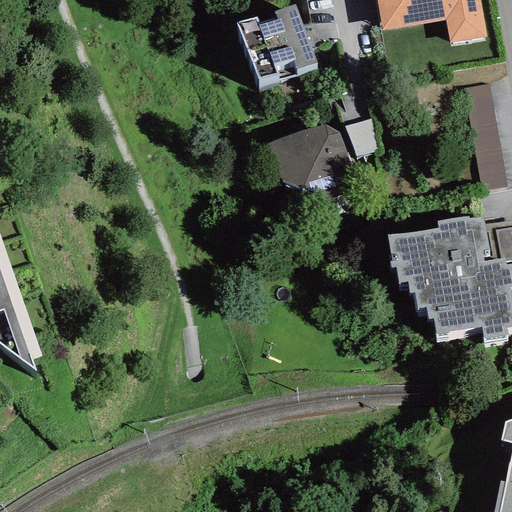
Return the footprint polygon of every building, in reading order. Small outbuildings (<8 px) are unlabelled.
[(478,0),(376,0),(382,31),(445,20),(449,43),(485,37),(478,0)] [(256,16),(237,23),(257,82),(315,62),(296,4),(274,11),(276,17),(258,23),(256,16)] [(488,84),(462,88),(480,190),(506,186),(488,84)] [(373,120),(344,127),(357,157),(385,149),(373,120)] [(337,132),(324,125),(261,147),(270,177),(324,201),(357,191),(337,132)] [(468,216),(436,221),(437,228),(387,236),(392,261),(390,262),(391,268),(395,268),(398,283),(407,281),(409,293),(414,292),(417,309),(425,308),(427,319),(432,318),(435,335),(481,327),(483,341),(507,337),(506,329),(511,327),(511,301),(510,288),(511,287),(511,263),(511,262),(511,221),(485,226),(483,216),(468,218),(468,216)] [(42,375),(0,254),(0,361),(35,388),(31,378),(42,375)] [(511,511),(511,419),(505,422),(501,440),(511,441),(511,458),(501,511),(511,511)]
